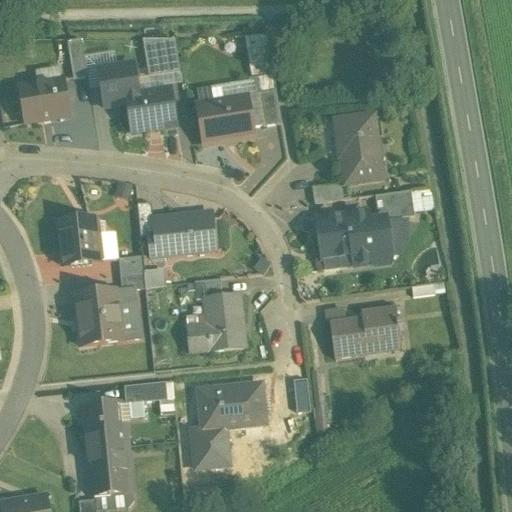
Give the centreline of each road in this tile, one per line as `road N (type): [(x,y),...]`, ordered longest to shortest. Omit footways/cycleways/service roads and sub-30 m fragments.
road 1 (tertiary): [(446,0),(511,432)]
road 2 (residential): [(296,366),(284,258),(253,211),(211,192),(107,169),(57,166),(0,177)]
road 3 (residential): [(0,437),(23,398),(34,344),(32,287),(0,224)]
